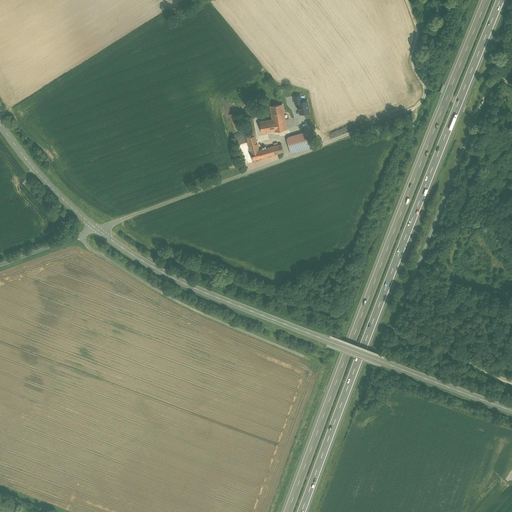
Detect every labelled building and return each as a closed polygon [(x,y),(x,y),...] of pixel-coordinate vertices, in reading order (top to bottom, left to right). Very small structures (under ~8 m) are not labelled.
[(301,102),(298,102),(298,103),(299,105),(298,105),(299,110),(300,114),(309,112),(307,101),(301,102)] [(260,121),(262,133),(286,129),(283,104),(270,106),(272,119),(260,121)] [(237,113),(230,115),(235,129),(242,127),(237,113)] [(312,130),(286,136),(290,153),(317,146),(312,130)] [(285,152),(282,143),(261,149),(257,135),(248,138),(253,160),(285,152)]
